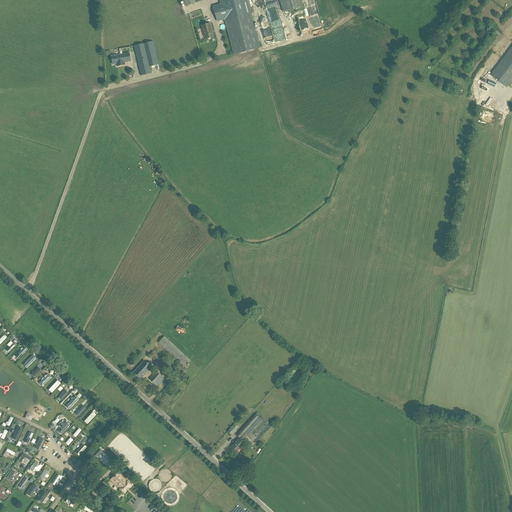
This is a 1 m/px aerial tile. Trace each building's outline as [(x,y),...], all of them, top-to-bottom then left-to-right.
[(218,0),(220,4),(213,6),(218,22),(224,20),(233,55),(233,56),(238,54),(260,48),(250,13),(251,13),(247,0),(218,0)] [(300,0),(278,0),(282,13),(302,8),(300,0)] [(271,1),(262,6),(270,17),(278,12),(271,1)] [(210,24),(202,26),(205,39),(214,37),(210,24)] [(266,36),(263,36),(264,42),(271,41),(270,34),(268,34),(267,30),(265,30),(266,36)] [(153,42),(134,46),(141,76),(152,73),(150,67),(158,65),(153,42)] [(120,55),(111,56),(113,65),(116,64),(117,66),(125,65),(125,62),(131,61),(129,53),(120,55)] [(165,336),(158,343),(185,367),(191,360),(165,336)] [(9,348),(7,350),(10,353),(16,346),(13,343),(9,348)] [(18,359),(27,350),(24,347),(15,356),(18,359)] [(23,365),(26,368),(36,358),(33,355),(23,365)] [(161,358),(157,362),(164,369),(168,365),(161,358)] [(145,361),(133,373),(141,380),(152,368),(145,361)] [(38,368),(31,375),(34,378),(41,370),(38,368)] [(156,372),(149,379),(158,387),(165,379),(156,372)] [(50,377),(48,374),(39,383),(42,386),(50,377)] [(60,384),(57,381),(48,391),(51,394),(60,384)] [(68,392),(65,390),(58,397),(61,400),(68,392)] [(73,398),(72,397),(70,399),(72,400),(66,406),(69,409),(78,399),(75,396),(73,398)] [(75,413),(78,416),(88,406),(84,403),(75,413)] [(256,414),(236,435),(239,438),(240,438),(243,441),(247,436),(248,437),(263,421),(270,428),(272,426),(258,412),(256,414)] [(87,425),(96,416),(93,413),(84,422),(87,425)] [(59,420),(60,421),(64,416),(61,414),(59,415),(57,414),(51,421),(55,425),(59,420)] [(263,421),(248,437),(255,444),(270,428),(263,421)] [(64,424),(61,422),(58,425),(61,427),(57,431),(61,434),(69,425),(65,422),(64,424)] [(229,436),(236,428),(232,425),(225,432),(229,436)] [(12,438),(16,440),(22,429),(18,427),(12,438)] [(79,429),(73,435),(75,437),(81,430),(79,429)] [(29,433),(24,443),(28,444),(33,434),(29,433)] [(240,438),(239,438),(232,447),(238,452),(245,443),(243,441),(240,438)] [(40,439),(35,449),(38,451),(43,440),(40,439)] [(75,452),(79,455),(85,447),(82,444),(75,452)] [(23,453),(18,461),(21,463),(25,457),(30,461),(31,458),(23,453)] [(38,463),(35,461),(29,469),(32,471),(38,463)] [(4,471),(3,472),(5,474),(11,466),(8,464),(5,469),(4,468),(2,470),(4,471)] [(42,480),(47,471),(44,469),(39,478),(42,480)] [(13,477),(15,475),(13,474),(15,472),(12,470),(6,478),(9,480),(12,476),(13,477)] [(118,472),(110,480),(123,492),(124,491),(131,484),(118,472)] [(60,476),(57,474),(51,483),(54,485),(60,476)] [(97,474),(93,478),(97,482),(101,478),(97,474)] [(24,476),(18,485),(21,487),(27,478),(24,476)] [(92,477),(87,482),(92,487),(97,482),(93,478),(92,477)] [(37,486),(34,484),(27,494),(30,496),(37,486)] [(48,494),(45,492),(39,501),(42,503),(48,494)] [(112,500),(108,505),(112,509),(117,504),(112,500)]
